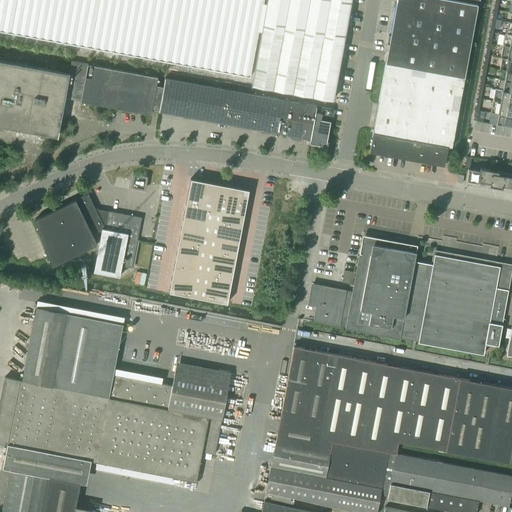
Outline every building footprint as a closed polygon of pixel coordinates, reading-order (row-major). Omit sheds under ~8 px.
[(0,0),(0,30),(249,76),(257,31),(262,4),(262,0),(0,0)] [(261,32),(251,85),(330,100),(348,0),(267,0),(267,4),(262,4),(257,31),(261,32)] [(447,64),(459,2),(448,0),(397,0),(397,1),(390,38),(390,42),(388,53),(447,64)] [(386,62),(378,105),(374,128),(373,133),(449,146),(451,147),(478,5),(459,2),(447,64),(388,53),(386,62)] [(501,58),(499,69),(511,71),(511,22),(508,22),(506,33),(505,33),(503,44),(502,48),(500,58),(501,58)] [(0,60),(0,126),(58,137),(65,99),(81,102),(151,114),(152,108),(156,86),(158,77),(88,64),(72,61),(70,73),(0,60)] [(499,79),(499,80),(511,81),(511,71),(499,69),(499,70),(506,71),(504,80),(499,79)] [(184,116),(191,83),(165,78),(159,111),(162,112),(184,116)] [(495,89),(511,92),(511,81),(499,80),(498,89),(495,89)] [(209,121),(216,87),(191,83),(184,116),(209,121)] [(235,125),(241,92),(216,87),(209,121),(235,125)] [(511,104),(511,92),(495,89),(493,99),(492,101),(511,104)] [(260,130),(266,97),(241,92),(235,125),(260,130)] [(266,97),(260,130),(285,135),(310,139),(312,125),(316,106),(291,101),(266,97)] [(492,103),(490,112),(511,116),(511,104),(492,101),(492,103)] [(312,125),(329,128),(333,109),(323,107),(322,113),(316,112),(317,106),(316,106),(312,125)] [(496,124),(511,127),(511,116),(490,112),(490,113),(498,114),(496,124)] [(312,125),(310,139),(309,143),(326,146),(329,128),(312,125)] [(373,133),(370,152),(444,166),(447,149),(449,150),(449,146),(373,133)] [(468,169),(465,181),(478,184),(479,181),(490,183),(489,185),(502,188),(502,186),(511,187),(511,174),(503,172),(503,175),(498,174),(498,172),(497,171),(480,168),(479,171),(469,169),(471,157),(473,158),(473,157),(466,156),(464,168),(465,168),(468,169)] [(134,175),(131,188),(144,190),(146,177),(134,175)] [(219,184),(190,179),(169,292),(198,298),(219,184)] [(249,190),(219,184),(198,298),(227,303),(249,190)] [(142,218),(109,211),(96,208),(88,194),(35,220),(52,267),(97,244),(90,230),(101,232),(93,271),(119,277),(121,265),(132,268),(142,218)] [(316,306),(313,321),(339,326),(340,326),(345,327),(345,328),(399,338),(400,338),(418,341),(433,263),(415,259),(417,245),(363,235),(362,241),(352,291),(346,290),(347,290),(312,283),(308,304),(316,306)] [(435,254),(433,263),(418,341),(418,342),(483,354),(485,343),(498,345),(508,290),(506,290),(511,266),(448,254),(448,257),(435,254)] [(5,377),(0,401),(0,442),(7,444),(91,460),(173,476),(173,478),(197,483),(199,474),(197,474),(202,452),(215,454),(222,419),(221,419),(230,372),(176,362),(171,385),(114,374),(115,367),(116,360),(97,356),(104,320),(80,315),(66,312),(36,307),(22,380),(5,377)] [(353,368),(355,358),(293,346),(275,441),(330,451),(332,441),(319,438),(333,364),(353,368)] [(360,446),(376,362),(355,358),(353,368),(333,364),(319,438),(332,441),(339,442),(360,446)] [(445,450),(459,378),(376,362),(360,446),(339,442),(327,505),(358,511),(375,511),(380,494),(387,495),(395,453),(397,441),(445,450)] [(511,462),(511,387),(459,378),(445,450),(511,462)] [(327,505),(339,442),(332,441),(330,451),(275,441),(265,491),(327,505)] [(7,444),(2,468),(10,469),(80,482),(86,484),(91,460),(7,444)] [(511,475),(395,453),(387,495),(386,498),(458,511),(475,511),(478,500),(508,506),(511,485),(511,475)] [(10,469),(1,511),(91,511),(92,509),(80,507),(75,506),(80,482),(10,469)] [(313,511),(265,502),(262,511),(313,511)]
